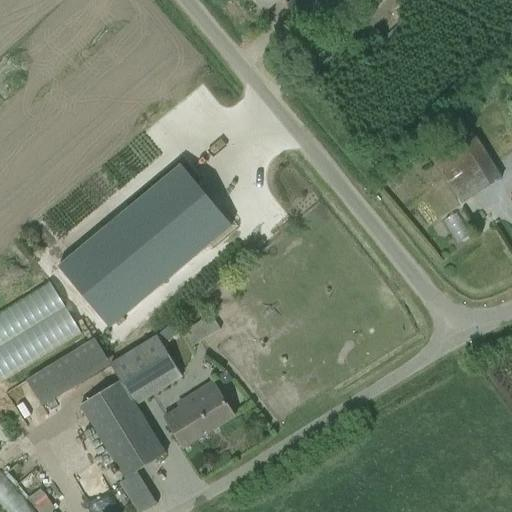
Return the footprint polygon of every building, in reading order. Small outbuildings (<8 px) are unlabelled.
[(279,0),(256,0),(266,11),(279,0)] [(294,0),(287,7),(308,31),(345,0),(294,0)] [(181,92),(57,194),(108,255),(231,154),(181,92)] [(465,126),(432,146),(441,160),(435,164),(461,206),(501,180),(491,163),(475,139),(474,140),(469,131),(465,126)] [(436,209),(450,231),(463,223),(448,201),(436,209)] [(0,293),(0,363),(106,309),(77,254),(0,293)] [(182,333),(191,347),(220,329),(211,315),(182,333)] [(92,324),(1,376),(23,416),(41,406),(34,393),(107,351),(92,324)] [(79,405),(93,428),(108,453),(125,479),(164,454),(159,445),(135,405),(180,377),(173,366),(155,336),(108,365),(118,381),(79,405)] [(226,372),(218,377),(224,386),(232,381),(226,372)] [(234,418),(223,401),(218,391),(198,403),(193,394),(190,396),(193,401),(164,418),(172,432),(183,449),(234,418)] [(0,503),(8,511),(41,511),(0,467),(0,503)]
